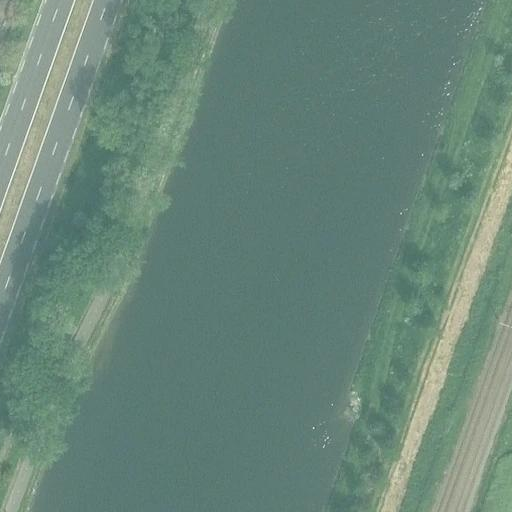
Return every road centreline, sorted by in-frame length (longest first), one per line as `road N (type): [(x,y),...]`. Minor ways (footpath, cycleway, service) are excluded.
road 1 (track): [(342,511),(509,0)]
road 2 (primary): [(0,297),(105,0)]
road 3 (primary): [(58,0),(0,164)]
